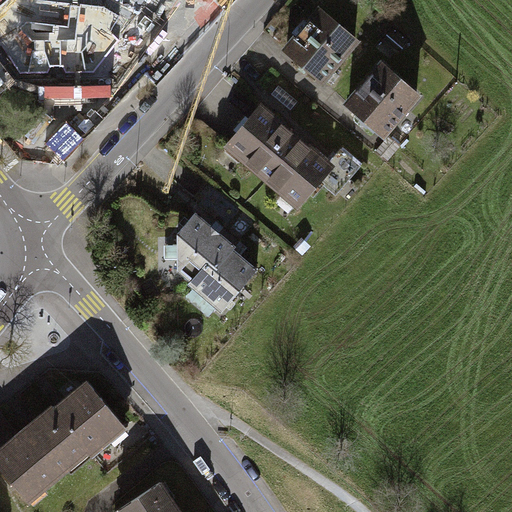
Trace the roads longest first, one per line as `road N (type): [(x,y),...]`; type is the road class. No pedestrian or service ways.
road 1 (residential): [(259,0),(67,206),(38,254)]
road 2 (residential): [(38,254),(90,305),(253,511)]
road 3 (track): [(368,511),(218,413)]
